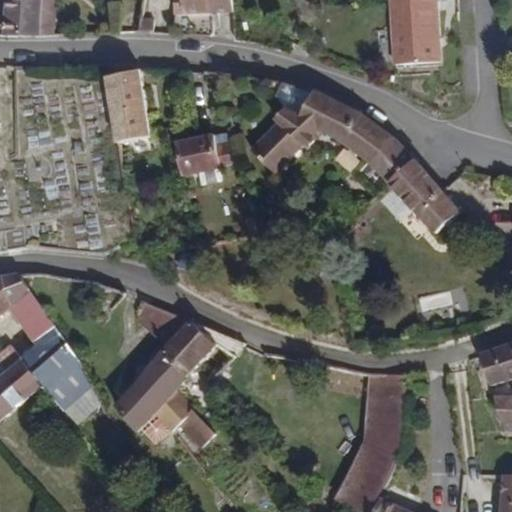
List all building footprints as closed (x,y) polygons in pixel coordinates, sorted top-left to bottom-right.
[(40,34),(41,0),(4,0),(2,34),(40,34)] [(52,34),(53,0),(41,0),(40,34),(52,34)] [(232,13),(231,0),(177,0),(178,15),(212,14),(232,13)] [(440,63),(437,0),(391,0),(394,65),(440,63)] [(148,134),(139,71),(107,75),(116,139),(148,134)] [(414,159),(391,131),(351,107),(313,89),(302,112),(284,106),(273,118),(277,122),(253,150),(277,172),(301,142),(307,146),(321,131),(354,150),(388,184),(414,159)] [(173,122),(175,114),(153,107),(150,115),(173,122)] [(219,168),(218,161),(217,156),(215,144),(213,133),(192,137),(173,140),(179,175),(189,173),(212,169),(219,168)] [(443,191),(418,164),(414,159),(388,184),(395,193),(418,217),(434,235),(461,211),(443,191)] [(214,179),(212,169),(189,173),(190,182),(194,185),(212,181),(214,179)] [(458,280),(479,258),(470,248),(449,271),(458,280)] [(0,315),(9,308),(31,292),(19,272),(2,274),(0,275),(0,315)] [(34,342),(51,329),(56,326),(31,292),(9,308),(34,342)] [(135,320),(165,346),(170,340),(175,335),(189,320),(142,302),(135,320)] [(186,375),(215,344),(189,320),(175,335),(170,340),(165,346),(160,351),(186,375)] [(485,389),(511,379),(511,341),(473,354),(478,368),(485,389)] [(80,364),(72,352),(66,343),(32,373),(44,387),(78,425),(104,400),(80,364)] [(137,432),(156,410),(175,389),(186,375),(160,351),(118,401),(128,410),(122,417),(137,432)] [(0,420),(44,387),(32,373),(19,359),(0,375),(0,420)] [(370,511),(378,498),(402,448),(406,376),(378,376),(368,375),(364,441),(335,497),(365,511),(370,511)] [(175,389),(156,410),(175,431),(179,427),(193,410),(175,389)] [(511,395),(502,395),(492,394),(496,413),(499,431),(511,430),(511,395)] [(215,433),(193,410),(179,427),(199,450),(215,433)] [(511,511),(511,474),(502,475),(499,511),(511,511)] [(407,511),(378,498),(370,511),(407,511)]
